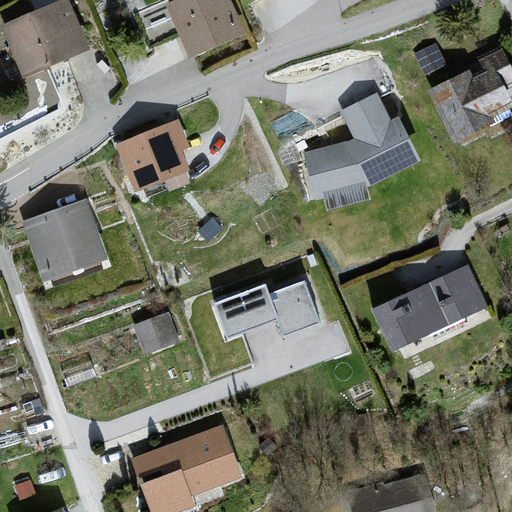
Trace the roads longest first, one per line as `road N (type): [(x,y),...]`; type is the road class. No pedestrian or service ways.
road 1 (residential): [(0,194),(151,105),(324,41)]
road 2 (residential): [(0,248),(93,511)]
road 3 (residential): [(324,41),(439,0)]
